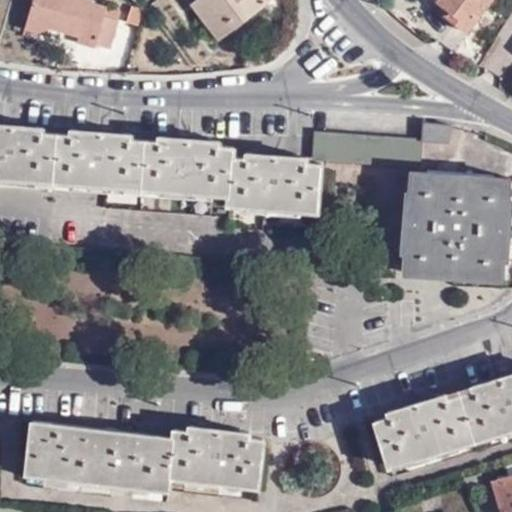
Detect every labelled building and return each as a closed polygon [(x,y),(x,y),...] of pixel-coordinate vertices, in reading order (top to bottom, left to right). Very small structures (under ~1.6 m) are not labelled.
[(110,48),(119,11),(91,3),(91,0),(34,0),(26,28),(45,35),(48,25),(80,35),(77,43),(94,47),(94,44),(110,48)] [(196,0),(191,4),(219,38),(248,14),(250,17),(266,3),(263,0),(196,0)] [(464,32),(489,0),(436,0),(437,0),(448,9),(444,15),(464,32)] [(138,26),(143,10),(131,6),(127,22),(138,26)] [(422,140),(448,142),(449,125),(423,123),(422,140)] [(42,128),(0,125),(0,183),(211,199),(212,194),(227,196),(227,205),(317,211),(321,164),(305,163),(306,158),(247,153),(246,158),(231,157),(232,148),(218,147),(217,142),(159,137),(159,141),(130,140),(131,135),(69,130),(68,135),(42,134),(42,128)] [(313,132),(311,158),(412,166),(419,166),(422,140),(313,132)] [(500,280),(508,178),(411,171),(403,273),(500,280)] [(389,466),(511,428),(511,375),(388,412),(389,417),(376,421),(389,466)] [(172,438),(33,423),(26,472),(47,474),(47,480),(149,493),(149,487),(169,489),(170,476),(186,477),(186,485),(239,490),(239,484),(257,486),(262,441),(249,439),(249,434),(190,428),(189,432),(173,430),(172,438)] [(511,511),(511,475),(494,481),(503,511),(511,511)]
